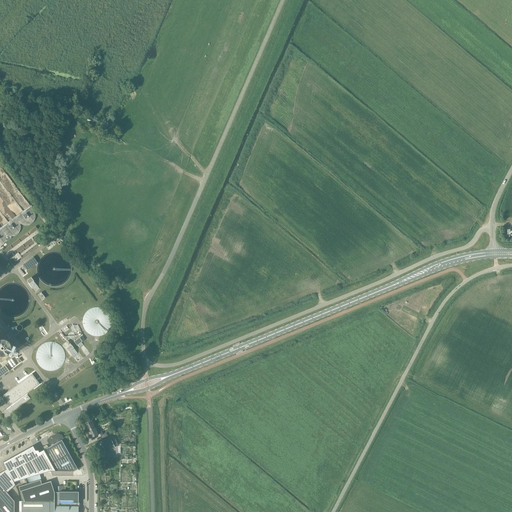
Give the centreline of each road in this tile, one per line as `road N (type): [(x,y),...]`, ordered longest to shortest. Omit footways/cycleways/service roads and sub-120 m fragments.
road 1 (unclassified): [(280,0),(144,310),(144,363),(179,363),(468,246),(492,228)]
road 2 (secondary): [(178,373),(441,264),(495,254)]
road 3 (unclassified): [(333,511),(440,307),(465,281),(496,267)]
